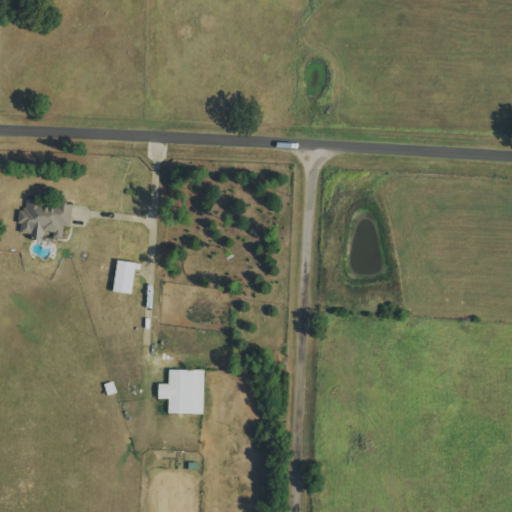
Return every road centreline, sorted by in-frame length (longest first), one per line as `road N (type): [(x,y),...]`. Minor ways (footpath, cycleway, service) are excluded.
road 1 (residential): [(0,121),(511,151)]
road 2 (residential): [(300,511),(313,138)]
